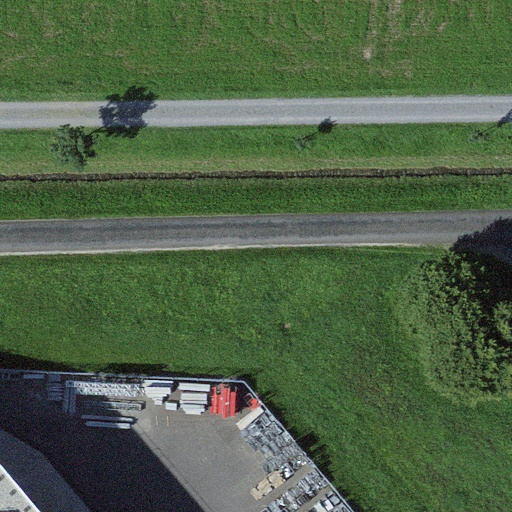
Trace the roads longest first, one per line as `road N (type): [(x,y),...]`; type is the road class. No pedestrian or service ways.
road 1 (unclassified): [(511,235),(0,241)]
road 2 (track): [(511,113),(0,115)]
